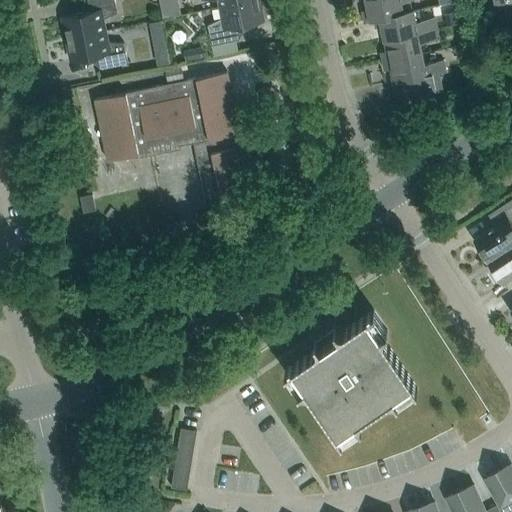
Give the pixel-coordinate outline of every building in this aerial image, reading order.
[(60,17),(64,39),(104,30),(102,19),(116,12),(113,0),(85,0),(88,11),(60,17)] [(159,0),(163,17),(181,13),(177,0),(159,0)] [(262,20),(257,0),(248,0),(218,6),(220,18),(206,25),(210,45),(237,40),(234,26),(262,20)] [(364,0),(367,13),(361,14),(363,23),(373,21),(403,15),(402,14),(400,3),(414,0),(364,0)] [(403,15),(373,21),(375,29),(382,28),(384,40),(435,30),(434,19),(415,23),(413,11),(402,14),(403,15)] [(456,24),(454,12),(453,12),(444,14),(446,26),(456,24)] [(106,42),(104,30),(64,39),(69,60),(97,54),(100,68),(126,63),(122,42),(106,42)] [(435,30),(384,40),(387,53),(380,54),(382,63),(421,55),(419,43),(437,39),(435,30)] [(155,55),(158,67),(170,65),(169,54),(168,53),(155,55)] [(421,55),(382,63),(384,72),(390,71),(393,83),(397,82),(400,100),(442,92),(438,74),(446,73),(444,62),(423,66),(421,55)] [(183,77),(181,65),(165,69),(168,81),(183,77)] [(225,71),(93,99),(106,160),(192,142),(204,203),(251,193),(225,71)] [(92,193),(80,196),(84,212),(96,210),(92,193)] [(511,198),(487,215),(494,225),(474,238),(488,260),(511,244),(511,198)] [(511,244),(488,260),(503,282),(511,275),(511,244)] [(316,348),(313,351),(284,370),(299,391),(302,389),(306,389),(309,391),(341,440),(362,426),(360,423),(360,419),(363,416),(388,399),(391,398),(395,399),(397,402),(418,388),(385,340),(384,336),(385,332),(388,330),(374,310),(345,329),(341,330),(337,329),(335,326),(314,340),(316,344),(316,348)] [(171,487),(187,490),(197,430),(181,427),(171,487)] [(484,478),(503,511),(511,511),(511,465),(511,464),(484,478)] [(446,497),(452,511),(486,511),(474,484),(446,497)] [(406,511),(438,511),(435,501),(406,511)]
